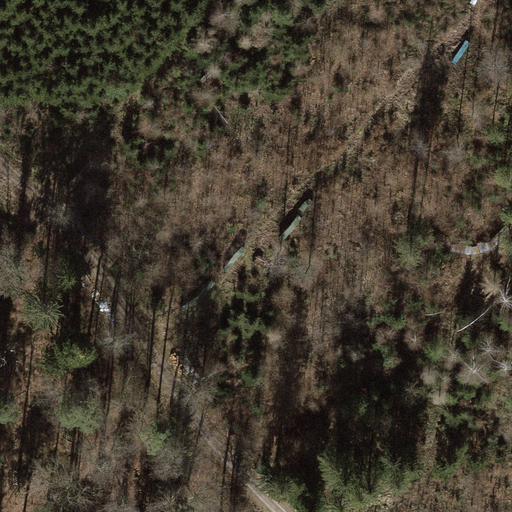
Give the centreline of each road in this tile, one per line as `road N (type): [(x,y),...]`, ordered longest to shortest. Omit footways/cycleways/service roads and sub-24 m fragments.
road 1 (track): [(282,511),(0,166)]
road 2 (track): [(29,199),(216,0)]
